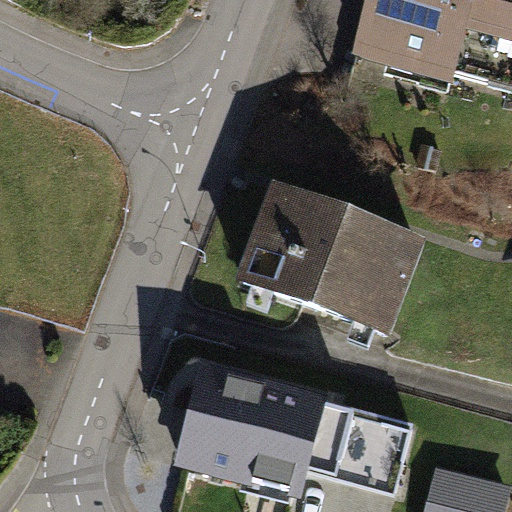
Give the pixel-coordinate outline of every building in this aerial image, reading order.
[(511,0),(383,0),(367,64),(465,89),(480,31),(511,39),(511,0)] [(435,252),(280,196),(244,295),(399,351),(435,252)] [(338,404),(218,373),(192,473),(312,504),(338,404)] [(421,430),(341,410),(328,462),(408,482),(421,430)] [(505,511),(511,489),(438,470),(427,511),(505,511)]
